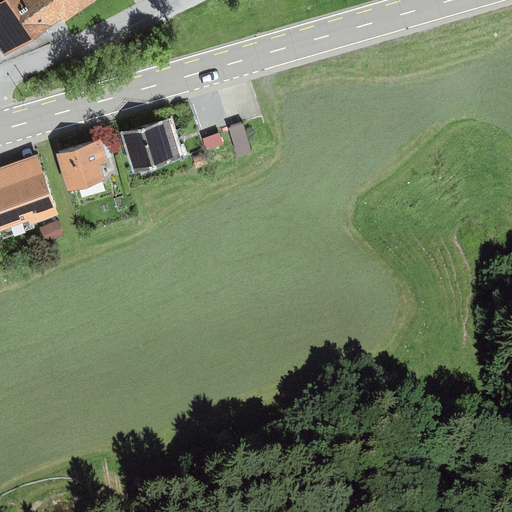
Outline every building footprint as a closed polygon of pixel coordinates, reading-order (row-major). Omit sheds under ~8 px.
[(59,14),(80,0),(0,0),(0,41),(2,45),(55,8),(59,14)] [(164,123),(124,135),(134,169),(166,159),(162,145),(171,142),(164,123)] [(243,125),(230,129),(239,158),(253,154),(243,125)] [(219,133),(202,140),(207,151),(223,145),(219,133)] [(99,143),(59,156),(69,189),(101,179),(97,165),(105,163),(99,143)] [(0,230),(29,221),(31,225),(59,216),(38,154),(0,167),(0,230)] [(59,221),(40,229),(46,243),(65,235),(59,221)]
